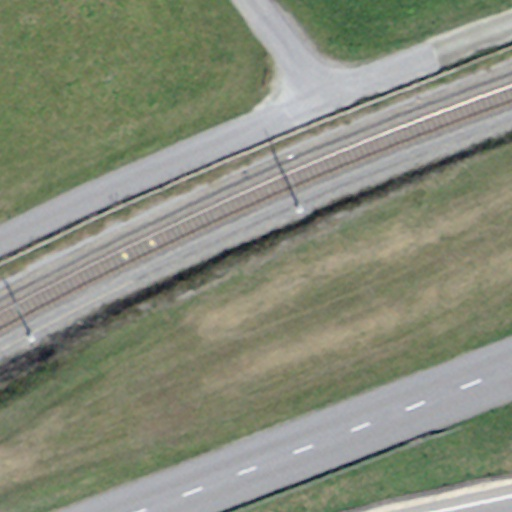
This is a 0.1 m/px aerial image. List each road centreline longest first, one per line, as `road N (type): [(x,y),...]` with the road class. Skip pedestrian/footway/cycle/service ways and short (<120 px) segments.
road 1 (unclassified): [(0,242),(317,100),(248,0)]
road 2 (tertiary): [(127,511),(511,365)]
road 3 (track): [(511,27),(317,100)]
